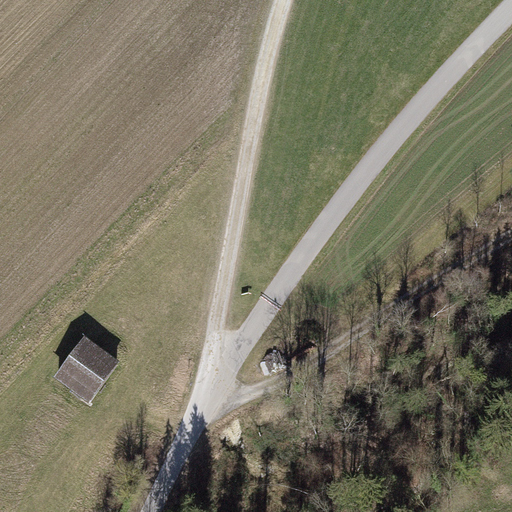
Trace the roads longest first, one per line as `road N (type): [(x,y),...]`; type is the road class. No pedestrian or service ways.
road 1 (track): [(288,0),(255,104),(211,389)]
road 2 (track): [(211,389),(236,393),(285,381),(511,239)]
